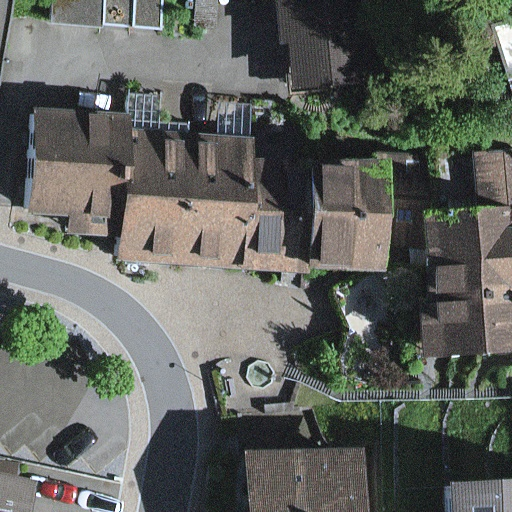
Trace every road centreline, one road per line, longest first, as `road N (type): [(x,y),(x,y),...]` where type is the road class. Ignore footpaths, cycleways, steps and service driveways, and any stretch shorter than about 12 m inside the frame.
road 1 (residential): [(114,308),(143,339),(166,391),(173,440),(164,511)]
road 2 (unclassified): [(0,265),(114,308)]
